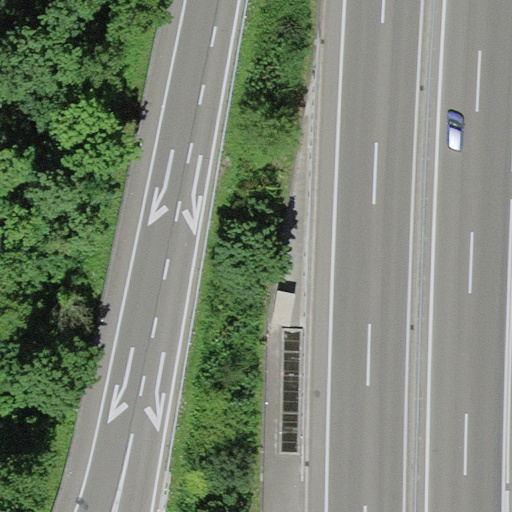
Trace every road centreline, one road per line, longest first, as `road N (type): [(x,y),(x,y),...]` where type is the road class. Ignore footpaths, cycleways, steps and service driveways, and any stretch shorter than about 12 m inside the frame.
road 1 (motorway): [(383,0),(367,511)]
road 2 (motorway): [(467,511),(498,53)]
road 3 (motorway): [(206,0),(122,441)]
road 4 (motorway): [(511,265),(498,53)]
